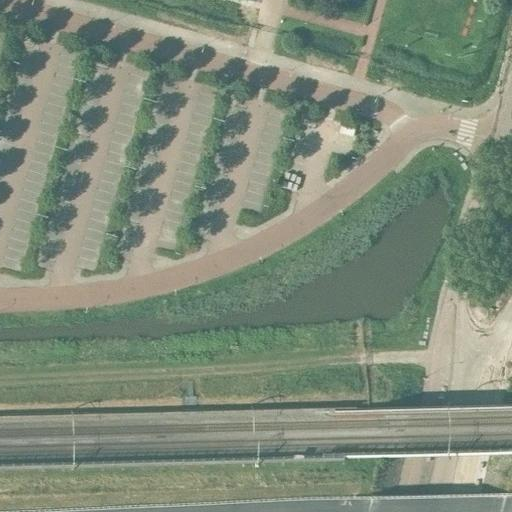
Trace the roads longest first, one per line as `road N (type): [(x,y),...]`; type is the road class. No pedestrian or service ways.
road 1 (unclassified): [(407,139),(303,220),(214,266),(135,289),(0,300)]
road 2 (unclassified): [(407,139),(388,112),(0,2)]
road 3 (track): [(0,379),(363,359)]
road 4 (tertiary): [(498,141),(463,280),(459,402)]
